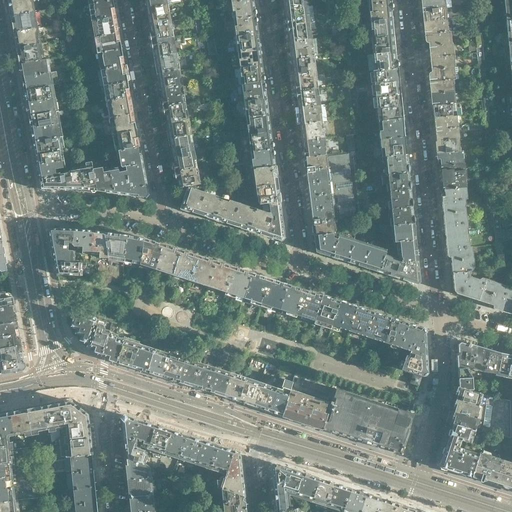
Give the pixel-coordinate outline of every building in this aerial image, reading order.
[(33,12),(30,0),(6,0),(9,16),(33,12)] [(165,6),(163,0),(142,0),(144,9),(165,6)] [(307,8),(306,0),(282,0),(284,11),(307,8)] [(442,4),(441,0),(421,0),(422,11),(445,8),(445,4),(442,4)] [(115,17),(112,1),(91,5),(93,16),(90,16),(91,21),(115,17)] [(392,18),(391,9),(392,9),(393,8),(393,5),(391,4),(391,5),(391,1),(371,3),(372,12),(369,12),(370,20),(392,18)] [(256,12),(254,11),(253,2),(231,5),(232,13),(234,12),(235,21),(255,18),(255,15),(256,14),(256,12)] [(170,21),(168,13),(166,13),(165,6),(144,9),(147,26),(170,21)] [(473,18),(472,12),(471,6),(461,7),(463,19),(473,18)] [(306,25),(305,17),(308,17),(307,8),(284,11),(286,20),(284,21),(285,24),(286,24),(287,27),(306,25)] [(444,21),(443,13),(445,13),(445,8),(422,11),(423,23),(444,21)] [(36,29),(33,12),(9,16),(12,33),(36,29)] [(118,33),(115,17),(91,21),(92,27),(95,26),(97,37),(118,33)] [(257,35),(256,23),(257,21),(257,19),(255,18),(235,21),(236,29),(234,29),(235,38),(257,35)] [(394,35),(392,18),(370,20),(370,28),(373,28),(374,37),(394,35)] [(171,38),(169,31),(171,30),(170,21),(147,26),(150,42),(171,38)] [(444,28),(444,21),(423,23),(424,35),(447,32),(447,28),(444,28)] [(311,41),(310,32),(307,32),(306,25),(287,27),(287,28),(285,29),(286,31),(287,32),(289,44),(311,41)] [(39,45),(36,29),(12,33),(15,49),(39,45)] [(449,44),(447,32),(424,35),(425,44),(426,44),(426,45),(427,46),(428,46),(429,46),(449,44)] [(121,50),(118,33),(97,37),(94,37),(95,43),(98,43),(100,53),(121,50)] [(260,44),(259,44),(258,44),(257,35),(235,38),(236,46),(239,45),(240,54),(259,51),(259,48),(260,47),(260,44)] [(396,51),(394,35),(374,37),(375,45),(372,46),(373,54),(396,51)] [(176,54),(174,45),(172,46),(171,38),(150,42),(153,58),(176,54)] [(311,57),(310,50),(313,50),(311,41),(289,44),(291,60),(311,57)] [(450,51),(449,44),(429,46),(430,52),(429,53),(429,54),(429,58),(453,56),(452,51),(450,51)] [(42,61),(39,45),(15,49),(18,66),(42,61)] [(124,66),(121,50),(100,53),(102,64),(99,65),(100,70),(124,66)] [(261,68),(260,56),(261,54),(261,52),(259,51),(240,54),(241,62),(238,62),(239,70),(261,68)] [(397,63),(396,51),(373,54),(374,61),(377,61),(377,70),(397,68),(397,67),(398,66),(398,64),(397,63)] [(177,71),(175,63),(177,63),(176,54),(153,58),(156,74),(177,71)] [(452,68),(451,61),(453,61),(453,56),(429,58),(429,62),(430,62),(430,63),(431,64),(431,70),(451,68),(452,68)] [(316,73),(314,64),(312,65),(311,57),(291,60),(290,62),(290,64),(291,65),(293,76),(316,73)] [(47,73),(45,61),(42,61),(18,66),(21,78),(47,73)] [(127,82),(124,66),(100,70),(101,75),(104,75),(106,86),(127,82)] [(264,77),(263,76),(261,68),(239,70),(240,78),(243,78),(244,87),(264,84),(263,81),(265,79),(264,77)] [(399,80),(397,68),(377,70),(373,70),(374,83),(399,80)] [(452,80),(451,68),(431,70),(430,70),(429,71),(428,72),(428,73),(429,82),(452,80)] [(182,87),(180,78),(178,78),(177,71),(156,74),(159,91),(182,87)] [(50,86),(47,73),(21,78),(23,91),(50,86)] [(315,90),(314,83),(317,82),(316,73),(293,76),(294,86),(293,87),(293,89),(295,90),(295,93),(315,90)] [(400,93),(399,80),(374,83),(375,95),(400,93)] [(451,92),(450,85),(453,85),(452,80),(429,82),(430,94),(451,92)] [(130,98),(128,88),(127,82),(106,86),(108,97),(105,97),(106,102),(130,98)] [(266,87),(265,85),(264,84),(244,87),(245,95),(243,95),(244,103),(266,100),(264,88),(266,87)] [(52,99),(50,86),(23,91),(25,104),(52,99)] [(183,103),(181,96),(183,95),(182,87),(159,91),(162,107),(183,103)] [(320,106),(319,97),(316,97),(315,90),(295,93),(294,95),(294,97),(296,98),(297,109),(320,106)] [(452,99),(451,92),(430,94),(432,106),(455,104),(454,99),(452,99)] [(401,106),(400,93),(375,95),(376,108),(401,106)] [(133,114),(130,98),(106,102),(107,108),(110,107),(111,118),(112,118),(133,114)] [(54,112),(52,99),(25,104),(28,116),(54,112)] [(268,117),(266,100),(244,103),(245,111),(247,111),(248,119),(268,117)] [(187,119),(186,110),(184,111),(183,103),(162,107),(165,123),(187,119)] [(453,116),(453,109),(455,109),(455,104),(432,106),(433,118),(453,116)] [(319,123),(318,115),(321,115),(320,106),(297,109),(298,119),(297,120),(297,122),(299,123),(299,125),(319,123)] [(402,118),(401,106),(376,108),(378,121),(381,121),(381,120),(402,118)] [(57,124),(54,112),(28,116),(30,129),(57,124)] [(136,130),(133,114),(112,118),(111,118),(109,118),(110,124),(112,124),(114,134),(136,130)] [(454,123),(453,116),(433,118),(434,130),(457,128),(456,123),(454,123)] [(270,133),(268,117),(248,119),(249,128),(247,128),(248,136),(270,133)] [(404,136),(402,118),(381,120),(381,121),(382,130),(379,130),(380,138),(404,136)] [(188,136),(187,128),(189,128),(187,119),(165,123),(168,139),(188,136)] [(324,139),(323,130),(320,130),(319,123),(299,125),(299,126),(298,127),(298,130),(300,131),(301,141),(324,139)] [(59,137),(57,124),(30,129),(32,142),(57,137),(57,138),(59,137)] [(456,140),(455,133),(457,133),(457,128),(434,130),(435,142),(456,140)] [(139,147),(136,130),(114,134),(116,145),(114,146),(115,151),(117,151),(139,147)] [(271,143),(270,133),(248,136),(249,144),(251,144),(252,152),(272,150),(272,148),(273,146),(273,144),(271,143)] [(193,152),(192,143),(190,143),(188,136),(168,139),(171,156),(193,152)] [(406,154),(404,136),(380,138),(380,147),(384,147),(385,156),(406,154)] [(61,149),(60,143),(58,144),(57,138),(57,137),(32,142),(34,154),(61,149)] [(323,155),(322,148),(325,147),(324,139),(301,141),(303,151),(302,151),(301,153),(302,155),(303,156),(303,158),(323,155)] [(456,147),(456,140),(435,142),(436,154),(459,152),(459,147),(456,147)] [(142,163),(140,152),(139,147),(117,151),(120,165),(122,167),(125,166),(142,163)] [(61,161),(60,154),(62,154),(61,149),(34,154),(36,165),(61,161)] [(274,167),(273,156),(274,154),(274,152),(273,151),(272,151),(272,150),(252,152),(254,161),(251,161),(252,169),(274,167)] [(194,168),(193,161),(195,160),(193,152),(171,156),(174,172),(194,168)] [(363,229),(356,177),(353,152),(323,155),(303,158),(304,159),(303,160),(304,168),(305,169),(312,225),(311,226),(312,234),(313,235),(331,233),(363,229)] [(461,164),(461,163),(459,152),(436,154),(437,163),(438,164),(438,165),(439,165),(439,166),(440,166),(441,166),(461,164)] [(407,165),(406,154),(385,156),(386,174),(408,172),(408,171),(408,170),(409,169),(408,168),(408,167),(408,166),(407,165)] [(53,171),(52,170),(62,168),(61,161),(36,165),(39,180),(55,177),(54,174),(54,171),(53,171)] [(96,191),(92,169),(91,162),(85,163),(86,168),(80,169),(84,190),(96,191)] [(147,194),(143,172),(142,163),(125,166),(126,172),(130,196),(144,198),(148,194),(147,194)] [(462,171),(461,164),(461,163),(461,164),(441,166),(442,178),(465,175),(464,171),(462,171)] [(277,174),(276,166),(274,167),(252,169),(255,187),(276,184),(275,175),(277,174)] [(113,194),(109,172),(102,173),(101,168),(92,169),(96,191),(113,194)] [(199,184),(198,175),(196,176),(194,168),(174,172),(177,188),(199,184)] [(84,190),(80,169),(63,173),(64,180),(64,182),(67,182),(68,183),(67,190),(84,190)] [(130,196),(126,172),(117,174),(116,171),(109,172),(113,194),(130,196)] [(409,182),(408,172),(386,174),(388,191),(410,189),(409,189),(410,188),(410,187),(410,186),(410,185),(410,184),(409,183),(409,182)] [(64,182),(64,180),(63,173),(54,174),(55,177),(39,180),(41,189),(67,190),(68,183),(67,182),(64,182)] [(464,188),(463,180),(465,180),(465,175),(442,178),(443,189),(463,188),(464,188)] [(281,202),(279,194),(278,194),(276,184),(255,187),(256,197),(257,197),(258,205),(268,204),(268,203),(278,202),(281,202)] [(198,214),(204,193),(194,190),(194,191),(187,188),(180,209),(180,210),(188,213),(188,211),(198,214)] [(464,199),(463,188),(443,189),(442,189),(442,190),(441,190),(441,191),(440,192),(441,202),(464,199)] [(411,200),(410,189),(388,191),(390,209),(411,207),(411,206),(412,205),(412,204),(412,203),(412,202),(412,201),(411,200)] [(214,221),(221,201),(214,199),(215,197),(204,193),(198,214),(207,217),(206,219),(214,221)] [(492,209),(491,206),(491,197),(483,198),(485,209),(492,209)] [(467,223),(464,199),(441,202),(444,226),(467,223)] [(231,225),(238,204),(228,201),(227,203),(221,201),(214,221),(221,224),(222,222),(231,225)] [(283,238),(278,202),(268,203),(268,204),(269,214),(270,214),(270,219),(265,236),(280,240),(283,238)] [(254,212),(248,210),(248,207),(238,204),(231,225),(241,228),(240,230),(248,232),(254,212)] [(412,217),(411,207),(390,209),(392,227),(413,225),(413,223),(413,222),(414,222),(414,221),(414,220),(414,219),(413,218),(412,217)] [(493,221),(493,218),(492,209),(485,209),(486,221),(493,221)] [(265,236),(270,219),(270,214),(269,214),(267,213),(255,210),(254,212),(248,232),(255,235),(256,233),(265,236)] [(465,236),(465,228),(467,228),(467,223),(444,226),(445,238),(465,236)] [(415,242),(413,225),(392,227),(393,245),(399,244),(415,242)] [(72,246),(72,230),(50,229),(48,231),(51,244),(58,244),(58,246),(72,246)] [(90,252),(91,231),(72,230),(72,246),(72,247),(82,247),(81,252),(90,252)] [(108,258),(103,233),(91,231),(90,252),(99,252),(98,258),(108,258)] [(124,262),(126,236),(103,233),(108,258),(108,259),(124,262)] [(332,257),(337,239),(332,237),(331,233),(313,235),(315,252),(332,257)] [(140,265),(143,239),(126,236),(124,262),(140,265)] [(466,243),(465,236),(445,238),(446,250),(469,247),(469,243),(466,243)] [(347,262),(354,242),(338,237),(337,239),(332,257),(347,262)] [(154,270),(162,245),(154,242),(143,239),(140,265),(154,270)] [(363,268),(370,247),(354,242),(347,262),(363,268)] [(417,260),(415,242),(399,244),(401,262),(403,261),(417,260)] [(72,263),(72,247),(72,246),(58,246),(58,244),(51,244),(54,262),(72,263)] [(172,275),(180,251),(162,245),(154,270),(172,275)] [(379,273),(384,257),(386,253),(370,247),(363,268),(379,273)] [(470,259),(469,247),(446,250),(447,259),(447,260),(448,260),(448,261),(449,261),(450,261),(470,259)] [(190,281),(198,256),(180,251),(172,275),(190,281)] [(207,287),(215,262),(198,256),(190,281),(207,287)] [(398,279),(403,261),(401,262),(400,262),(384,257),(379,273),(398,279)] [(472,268),(474,266),(472,265),(472,259),(470,259),(450,261),(452,273),(469,271),(472,268)] [(419,282),(417,260),(403,261),(398,279),(416,285),(419,282)] [(80,270),(80,263),(72,263),(54,262),(56,275),(81,276),(82,270),(80,270)] [(225,293),(233,268),(215,262),(207,287),(225,293)] [(243,298),(251,273),(233,268),(225,293),(243,298)] [(466,298),(472,279),(477,272),(472,268),(469,271),(452,273),(452,277),(451,278),(453,291),(454,291),(455,293),(455,294),(466,298)] [(260,304),(268,279),(251,273),(243,298),(260,304)] [(480,292),(484,280),(479,278),(479,281),(472,279),(466,298),(473,300),(473,299),(478,301),(480,292)] [(278,310),(286,285),(268,279),(260,304),(278,310)] [(489,305),(495,286),(495,285),(488,283),(489,281),(484,280),(480,292),(478,301),(488,304),(489,305)] [(296,315),(304,291),(286,285),(278,310),(296,315)] [(500,311),(506,289),(495,286),(489,305),(488,304),(488,305),(489,306),(489,307),(489,308),(490,308),(491,309),(500,311)] [(511,314),(511,313),(511,290),(506,289),(500,311),(511,314)] [(314,320),(321,296),(304,291),(296,315),(314,321),(314,320)] [(13,306),(11,297),(10,296),(9,296),(9,295),(8,295),(6,294),(5,294),(4,294),(0,294),(0,307),(13,306)] [(331,326),(339,302),(321,296),(314,320),(331,326)] [(141,308),(144,300),(138,298),(136,306),(141,308)] [(348,331),(356,307),(339,302),(331,326),(348,331)] [(15,318),(13,307),(13,306),(0,307),(0,324),(16,321),(15,318)] [(365,337),(373,313),(356,307),(348,331),(365,337)] [(81,317),(83,312),(71,308),(69,314),(81,317)] [(88,343),(97,315),(89,312),(87,319),(81,317),(69,314),(68,317),(72,319),(71,324),(72,328),(77,329),(75,333),(81,335),(80,340),(81,341),(81,342),(86,347),(88,343)] [(383,342),(390,318),(373,313),(365,337),(383,342)] [(115,339),(119,329),(115,321),(97,315),(88,343),(86,347),(94,349),(93,352),(101,354),(100,356),(108,359),(108,360),(116,363),(123,341),(115,339)] [(400,348),(407,324),(390,318),(383,342),(400,348)] [(0,336),(18,333),(16,321),(0,324),(0,336)] [(426,356),(424,332),(422,329),(407,324),(400,348),(410,351),(426,356)] [(0,348),(20,345),(18,333),(0,336),(0,348)] [(131,368),(138,346),(123,341),(116,363),(131,368)] [(473,368),(477,346),(468,344),(468,345),(460,343),(457,345),(458,353),(456,353),(458,387),(467,390),(472,390),(471,376),(467,369),(467,367),(470,367),(473,368)] [(0,361),(22,357),(20,345),(0,348),(0,361)] [(146,372),(153,351),(138,346),(131,368),(146,372)] [(484,372),(488,350),(477,346),(473,368),(480,369),(479,371),(484,372)] [(495,372),(499,353),(488,350),(484,372),(488,373),(488,371),(495,372)] [(161,377),(168,356),(153,351),(146,372),(161,377)] [(427,373),(426,356),(410,351),(408,357),(405,356),(401,369),(422,376),(427,373)] [(507,378),(511,355),(499,353),(495,372),(495,373),(503,375),(502,377),(507,378)] [(177,382),(184,361),(168,356),(161,377),(177,382)] [(24,367),(23,360),(22,357),(0,361),(0,374),(22,370),(24,367)] [(192,387),(199,366),(184,361),(177,382),(192,387)] [(207,392),(214,371),(199,366),(192,387),(207,392)] [(222,397),(229,376),(214,371),(207,392),(222,397)] [(305,385),(306,380),(307,380),(307,377),(302,375),(299,384),(305,385)] [(238,402),(244,381),(229,376),(222,397),(238,402)] [(418,385),(420,378),(413,376),(410,383),(418,385)] [(281,416),(290,389),(292,382),(283,379),(281,387),(282,388),(280,392),(275,391),(268,412),(281,416)] [(317,389),(319,384),(307,380),(306,380),(305,385),(317,389)] [(253,407),(260,386),(244,381),(238,402),(253,407)] [(330,393),(331,388),(319,384),(317,389),(330,393)] [(268,412),(275,391),(260,386),(253,407),(268,412)] [(484,408),(485,404),(486,396),(479,394),(467,390),(458,387),(456,395),(458,395),(456,400),(477,406),(478,406),(484,408)] [(294,420),(302,393),(290,389),(281,416),(294,420)] [(403,447),(414,414),(335,389),(327,414),(323,413),(327,401),(314,397),(306,424),(401,455),(403,447)] [(306,424),(314,397),(302,393),(294,420),(306,424)] [(504,408),(504,400),(486,396),(485,404),(504,408)] [(505,437),(504,408),(485,404),(484,408),(478,406),(477,406),(456,400),(454,406),(455,407),(456,408),(455,412),(476,418),(476,419),(482,421),(481,432),(505,437)] [(87,415),(70,402),(61,404),(64,424),(67,423),(68,428),(76,427),(75,422),(79,421),(79,419),(88,419),(87,415)] [(64,424),(61,404),(44,407),(47,427),(48,432),(55,431),(54,426),(64,424)] [(47,427),(44,407),(27,410),(31,435),(38,434),(37,429),(47,427)] [(31,435),(27,410),(10,413),(13,433),(24,431),(25,437),(31,435)] [(481,432),(482,421),(476,419),(476,418),(455,412),(452,419),(454,420),(453,424),(474,431),(481,432)] [(13,433),(10,413),(0,414),(0,432),(6,436),(8,434),(13,433)] [(132,442),(138,421),(124,416),(121,419),(123,440),(132,442)] [(90,438),(88,419),(79,419),(79,421),(75,422),(76,427),(68,428),(69,436),(63,437),(64,444),(69,443),(69,440),(90,438)] [(147,447),(154,426),(138,421),(132,442),(137,444),(137,442),(141,443),(140,445),(147,447)] [(470,444),(474,431),(453,424),(446,446),(455,448),(458,440),(461,441),(470,444)] [(163,452),(170,431),(154,426),(147,447),(158,451),(157,453),(163,454),(163,452)] [(178,459),(186,436),(170,431),(163,452),(174,456),(173,458),(178,459)] [(6,443),(6,437),(6,436),(0,432),(0,447),(7,447),(7,450),(12,450),(12,442),(6,443)] [(195,462),(201,441),(186,436),(178,459),(183,461),(184,459),(195,462)] [(91,455),(90,438),(69,440),(69,443),(70,450),(65,451),(65,457),(69,457),(91,455)] [(146,453),(145,451),(135,448),(137,444),(132,442),(123,440),(125,459),(126,459),(145,465),(146,460),(144,459),(146,453)] [(455,472),(463,449),(458,448),(461,441),(458,440),(455,448),(446,446),(439,467),(455,472)] [(210,469),(217,446),(201,441),(195,462),(205,466),(204,468),(210,469)] [(226,472),(233,451),(217,446),(210,469),(215,471),(215,469),(226,472)] [(8,457),(7,450),(7,447),(0,447),(0,464),(14,463),(13,456),(8,457)] [(471,477),(478,456),(477,456),(467,453),(467,450),(463,449),(455,472),(471,477)] [(242,480),(239,453),(233,451),(226,472),(224,477),(236,481),(242,480)] [(494,485),(502,459),(498,458),(497,460),(482,455),(483,453),(479,452),(477,456),(478,456),(471,477),(494,485)] [(93,471),(91,455),(69,457),(71,473),(93,471)] [(146,465),(145,465),(126,459),(125,459),(127,480),(147,478),(146,465)] [(511,490),(511,464),(505,462),(505,460),(502,459),(494,485),(511,490)] [(14,463),(0,464),(0,502),(18,500),(14,463)] [(282,485),(287,468),(270,463),(272,482),(282,485)] [(296,494),(302,473),(287,468),(282,485),(282,489),(285,490),(285,491),(296,494)] [(94,486),(93,471),(71,473),(73,489),(94,486)] [(311,502),(318,478),(302,473),(296,494),(306,498),(305,500),(311,502)] [(244,497),(242,480),(236,481),(224,477),(222,476),(221,482),(216,480),(217,488),(223,490),(244,497)] [(154,494),(153,483),(151,483),(151,478),(147,478),(127,480),(129,497),(149,495),(154,494)] [(327,505),(334,483),(318,478),(311,502),(316,504),(317,501),(327,505)] [(287,505),(285,491),(285,490),(282,489),(282,485),(272,482),(276,511),(292,509),(292,508),(291,505),(287,505)] [(342,511),(349,489),(334,484),(334,483),(327,505),(337,508),(337,510),(342,511)] [(96,502),(94,486),(73,489),(74,505),(96,502)] [(350,511),(358,511),(365,494),(349,489),(342,511),(347,511),(348,511),(350,511)] [(245,511),(244,497),(223,490),(224,502),(219,503),(219,511),(245,511)] [(375,511),(380,499),(365,494),(358,511),(375,511)] [(150,511),(149,495),(129,497),(130,511),(150,511)] [(392,511),(396,504),(380,499),(375,511),(392,511)] [(18,511),(18,500),(0,502),(0,511),(18,511)] [(97,511),(96,502),(74,505),(75,511),(97,511)]
